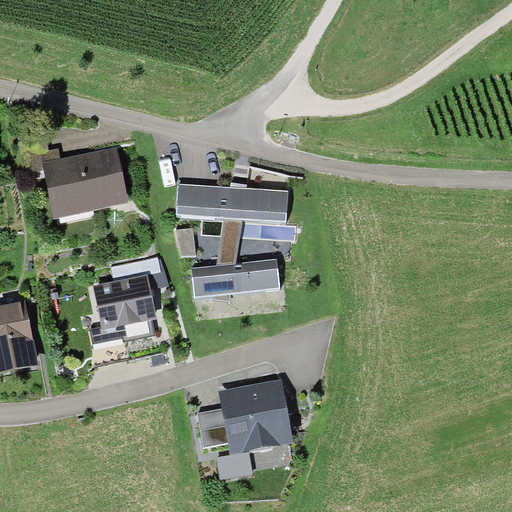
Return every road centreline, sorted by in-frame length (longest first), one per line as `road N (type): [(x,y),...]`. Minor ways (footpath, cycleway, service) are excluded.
road 1 (residential): [(0,89),(312,165),(511,179)]
road 2 (track): [(272,90),(328,107),(361,104),(392,92),(511,11)]
